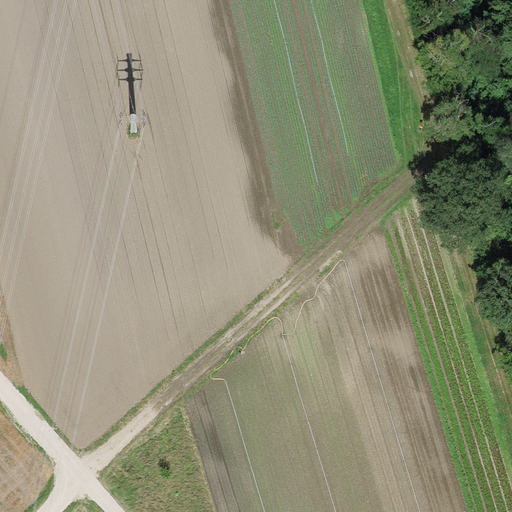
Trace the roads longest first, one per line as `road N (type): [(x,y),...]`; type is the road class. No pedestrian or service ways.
road 1 (track): [(47,511),(437,154)]
road 2 (track): [(437,154),(511,412)]
road 3 (track): [(0,389),(110,511)]
road 4 (track): [(391,0),(437,154)]
